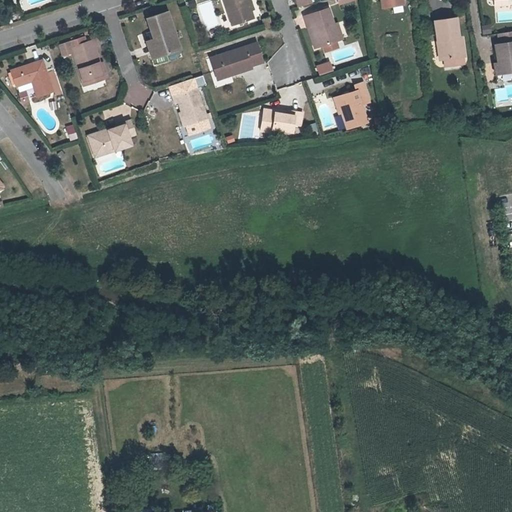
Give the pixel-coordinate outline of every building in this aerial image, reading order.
[(249,0),(225,0),(234,26),(255,18),(253,11),(249,0)] [(298,8),(313,4),(311,0),(298,0),(296,1),(298,8)] [(402,0),(381,0),(383,9),(403,6),(402,0)] [(334,26),(329,9),(306,17),(316,49),(322,47),(338,42),(333,26),(334,26)] [(153,39),(149,41),(154,58),(182,49),(169,10),(149,18),(153,31),(151,32),(153,39)] [(266,30),(272,28),(273,28),(270,18),(263,20),(266,30)] [(440,41),(443,60),(444,60),(445,68),(465,65),(463,58),(465,58),(462,39),(460,40),(456,20),(435,23),(438,42),(440,41)] [(511,32),(498,35),(500,44),(495,45),(498,63),(500,75),(511,73),(511,32)] [(86,86),(108,79),(98,49),(100,48),(98,40),(88,43),(86,37),(61,45),(65,56),(75,53),(86,86)] [(338,42),(322,47),(325,53),(339,48),(338,42)] [(234,73),(235,75),(255,68),(254,66),(264,62),(258,44),(213,59),(219,78),(234,73)] [(329,60),(315,65),(319,75),(333,70),(329,60)] [(25,83),(28,84),(33,82),(39,97),(54,92),(44,61),(35,64),(36,66),(32,67),(32,65),(12,72),(13,74),(17,84),(17,86),(25,83)] [(500,75),(498,63),(494,63),(497,82),(511,80),(511,73),(500,75)] [(49,71),(55,95),(61,94),(55,70),(49,71)] [(335,98),(341,113),(346,129),(366,123),(360,105),(368,103),(361,83),(354,86),(355,91),(335,98)] [(199,87),(175,95),(178,103),(181,102),(183,107),(189,125),(214,117),(213,112),(209,114),(199,87)] [(28,95),(21,97),(23,103),(29,100),(28,95)] [(189,125),(183,107),(181,108),(187,126),(189,125)] [(288,115),(286,115),(264,111),(261,131),(272,133),(273,129),(292,132),(292,133),(294,125),(299,126),(301,126),(303,113),(296,112),(288,111),(288,115)] [(126,126),(130,138),(137,136),(133,122),(117,126),(118,129),(126,126)] [(66,126),(68,140),(76,139),(74,125),(66,126)] [(126,126),(118,129),(110,131),(110,130),(90,136),(97,157),(133,146),(130,138),(126,126)] [(90,136),(110,130),(109,127),(89,133),(90,136)] [(64,151),(60,154),(64,160),(68,157),(64,151)]
